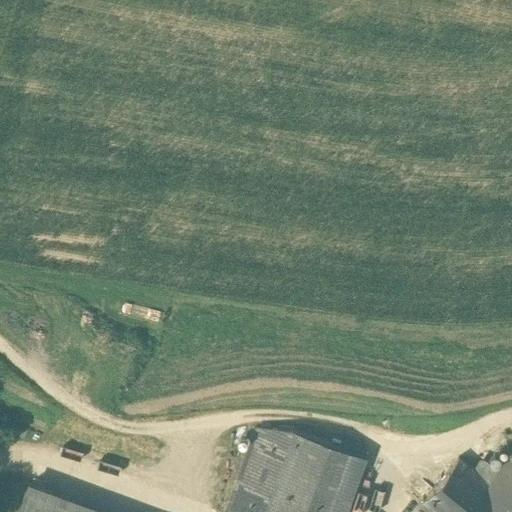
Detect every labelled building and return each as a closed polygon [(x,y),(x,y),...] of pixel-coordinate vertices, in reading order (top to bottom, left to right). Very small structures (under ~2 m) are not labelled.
[(261,511),(294,427),(257,424),(224,511),(227,511),(261,511)] [(342,445),(294,427),(261,511),(344,511),(367,455),(362,453),(342,445)] [(364,446),(345,438),(342,445),(362,453),(364,446)] [(511,444),(508,451),(507,453),(499,466),(498,468),(491,481),(511,499),(511,444)] [(511,511),(511,499),(491,481),(484,476),(483,475),(472,466),(471,465),(460,457),(460,456),(459,455),(458,456),(458,457),(423,497),(422,498),(438,511),(511,511)] [(105,511),(28,483),(17,511),(105,511)]
